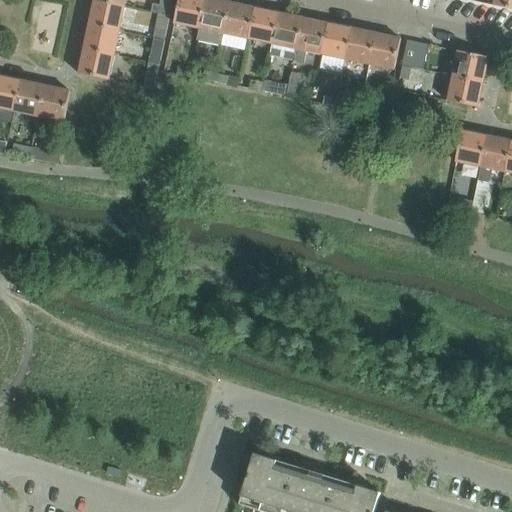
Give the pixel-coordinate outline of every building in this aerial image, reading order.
[(170,17),(173,0),(160,0),(158,15),(170,17)] [(199,30),(205,0),(179,0),(175,24),(199,30)] [(224,35),(230,4),(213,0),(205,0),(199,30),(197,41),(221,47),(224,35)] [(511,10),(511,0),(493,0),(492,6),(511,10)] [(120,32),(125,8),(94,1),(89,26),(120,32)] [(248,40),(255,9),(230,4),(224,35),(248,40)] [(272,45),(279,14),(255,9),(248,40),(272,45)] [(294,61),(303,19),(279,14),(272,45),(270,56),(294,61)] [(164,42),(170,17),(158,15),(153,40),(164,42)] [(321,56),(328,24),(303,19),(294,61),(304,64),(307,53),(321,56)] [(345,61),(352,30),(328,24),(321,56),(345,61)] [(115,56),(120,32),(89,26),(84,50),(115,56)] [(369,66),(376,35),(352,30),(345,61),(369,66)] [(394,71),(401,40),(376,35),(369,66),(394,71)] [(159,66),(164,42),(153,40),(148,63),(159,66)] [(414,68),(419,44),(407,41),(402,66),(413,68),(414,68)] [(109,81),(115,56),(84,50),(79,75),(109,81)] [(482,83),(488,58),(458,52),(453,77),(482,83)] [(154,90),(159,66),(148,63),(143,87),(154,90)] [(411,80),(413,68),(402,66),(400,78),(411,80)] [(178,67),(176,76),(189,78),(191,69),(178,67)] [(214,82),(215,74),(204,71),(203,80),(214,82)] [(304,75),(292,72),(289,85),(287,96),(299,99),(304,75)] [(228,76),(215,74),(214,82),(226,85),(228,76)] [(477,108),(482,83),(453,77),(447,101),(477,108)] [(0,109),(15,113),(22,83),(0,78),(0,109)] [(248,88),(261,90),(262,82),(250,79),(248,88)] [(287,96),(289,85),(265,82),(263,91),(277,95),(287,96)] [(39,118),(46,88),(22,83),(15,113),(39,118)] [(65,124),(71,93),(46,88),(39,118),(65,124)] [(336,107),(335,108),(359,113),(362,97),(339,92),(336,107)] [(323,104),(335,107),(337,99),(325,96),(323,104)] [(480,169),(486,138),(461,132),(455,164),(480,169)] [(503,174),(510,143),(486,138),(480,169),(475,193),(471,211),(483,213),(489,182),(492,172),(503,174)] [(511,175),(511,142),(510,143),(503,174),(511,175)] [(11,155),(29,159),(31,147),(14,143),(11,155)] [(59,165),(61,153),(32,147),(30,159),(59,165)] [(463,196),(460,208),(471,210),(473,198),(463,196)] [(262,511),(283,511),(297,468),(256,455),(240,505),(262,511)] [(329,511),(339,480),(297,468),(283,511),(329,511)] [(375,511),(381,493),(339,480),(329,511),(375,511)]
